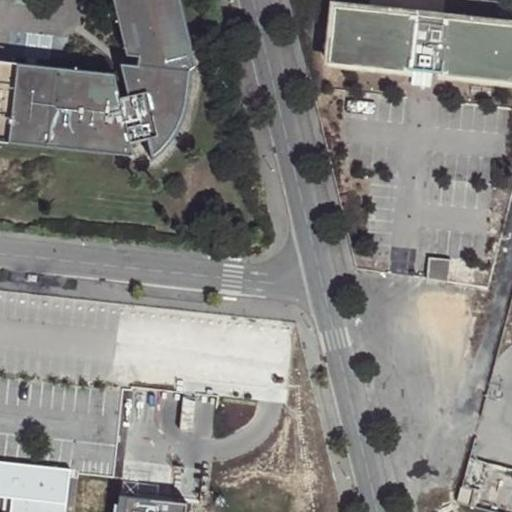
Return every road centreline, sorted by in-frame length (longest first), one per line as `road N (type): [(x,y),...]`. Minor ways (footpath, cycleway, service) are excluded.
road 1 (unclassified): [(0,250),(324,284)]
road 2 (unclassified): [(255,0),(324,284)]
road 3 (unclassified): [(324,284),(376,511)]
